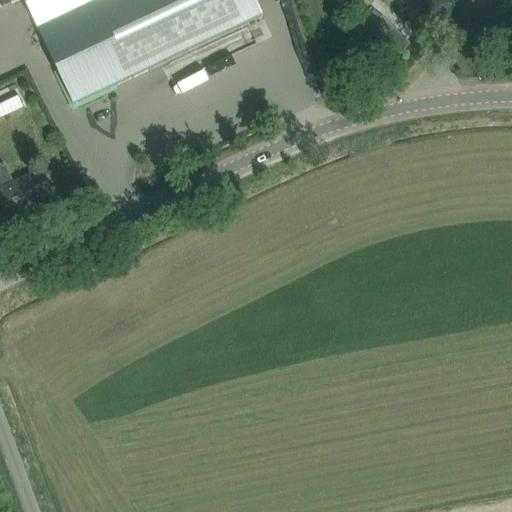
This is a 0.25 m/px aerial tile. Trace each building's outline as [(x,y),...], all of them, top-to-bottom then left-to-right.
[(23,0),(74,107),(262,18),(262,17),(255,20),(245,0),(23,0)] [(352,33),(352,34),(353,35),(375,57),(381,50),(390,59),(407,41),(375,10),(352,33)] [(276,81),(230,90),(232,104),(279,95),(276,81)] [(0,104),(0,119),(24,109),(18,96),(0,104)] [(129,164),(130,200),(140,200),(138,164),(129,164)] [(0,217),(2,223),(53,198),(44,180),(40,172),(13,185),(3,165),(0,166),(0,217)]
